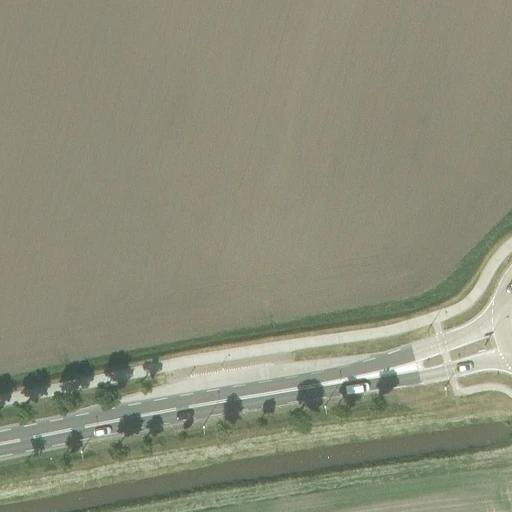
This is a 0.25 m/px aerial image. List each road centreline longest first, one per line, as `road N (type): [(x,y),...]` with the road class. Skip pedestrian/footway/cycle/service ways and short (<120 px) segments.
road 1 (primary): [(0,442),(338,382)]
road 2 (primary): [(504,315),(338,382)]
road 3 (primary): [(338,382),(511,360)]
